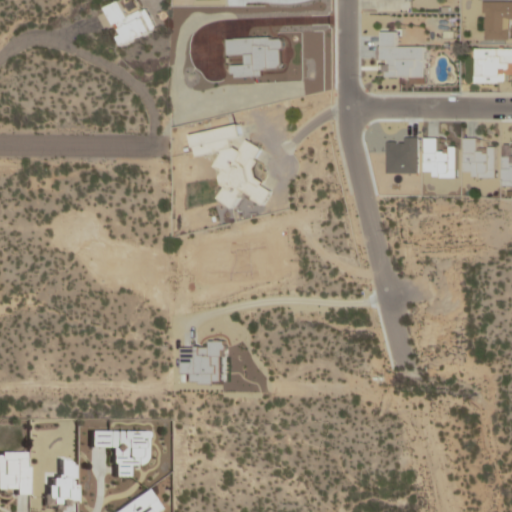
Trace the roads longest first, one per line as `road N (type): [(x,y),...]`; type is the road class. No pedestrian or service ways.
road 1 (residential): [(403,362),(346,129),(344,0)]
road 2 (residential): [(511,107),(345,107)]
road 3 (residential): [(154,147),(0,146)]
